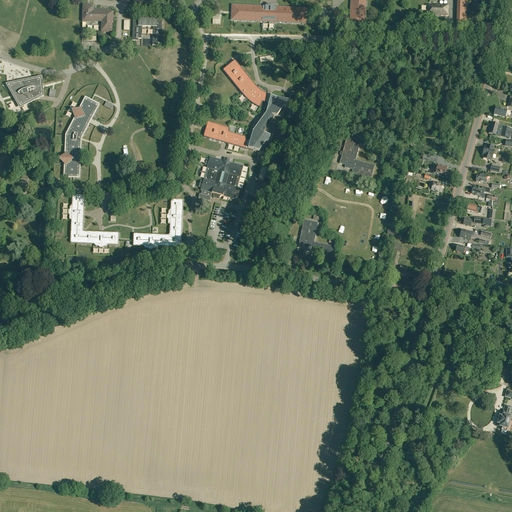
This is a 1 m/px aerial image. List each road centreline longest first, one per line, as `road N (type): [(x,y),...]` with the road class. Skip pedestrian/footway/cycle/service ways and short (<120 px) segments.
road 1 (secondary): [(433,277),(503,29)]
road 2 (residential): [(0,330),(152,273),(225,266)]
road 3 (secondary): [(368,511),(428,296)]
road 4 (residential): [(225,266),(428,296)]
road 5 (residential): [(252,160),(278,153),(277,131),(296,122),(304,102),(259,81),(252,37)]
road 6 (residential): [(330,38),(466,39)]
